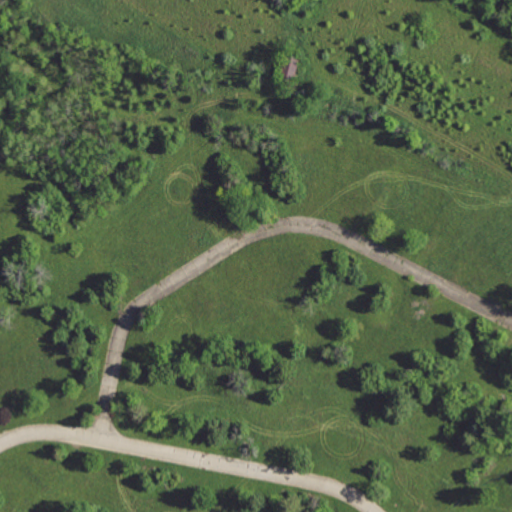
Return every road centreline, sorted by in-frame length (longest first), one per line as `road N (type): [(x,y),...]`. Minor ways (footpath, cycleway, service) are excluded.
road 1 (residential): [(103,438),(127,320),(178,276),(298,221),(511,322)]
road 2 (residential): [(0,445),(32,435),(103,438),(332,488),(374,511)]
